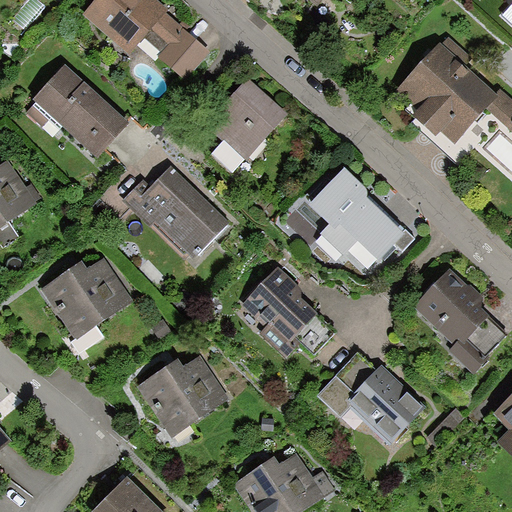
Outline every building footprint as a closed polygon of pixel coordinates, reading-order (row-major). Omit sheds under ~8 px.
[(158,0),(95,0),(82,16),(129,55),(138,43),(183,81),(211,49),(165,11),(168,8),(158,0)] [(511,5),(503,16),(511,23),(511,5)] [(449,34),(397,92),(418,110),(412,116),(436,137),(440,132),(455,146),(487,110),(511,131),(511,96),(500,86),(495,92),(467,67),(475,57),(449,34)] [(128,121),(62,64),(24,108),(43,125),(51,117),(96,157),(128,121)] [(288,113),(248,79),(207,125),(246,160),(288,113)] [(0,247),(13,239),(1,221),(28,204),(2,164),(0,165),(0,247)] [(230,226),(171,167),(150,188),(141,180),(121,201),(150,229),(153,226),(188,260),(198,250),(202,254),(230,226)] [(368,189),(346,167),(310,205),(328,224),(320,232),(322,235),(318,238),(343,263),(347,258),(368,278),(395,246),(401,252),(416,238),(405,228),(403,231),(368,196),(368,192),(368,189)] [(42,291),(75,339),(72,342),(80,354),(105,337),(97,324),(133,300),(105,259),(87,271),(82,263),(42,291)] [(298,293),(273,269),(232,313),(281,359),(292,347),(285,341),(310,315),(293,299),(298,293)] [(452,269),(414,308),(452,345),(448,349),(475,374),(491,357),(488,354),(508,333),(478,304),(485,297),(471,282),(468,285),(452,269)] [(171,332),(164,320),(153,327),(160,339),(171,332)] [(138,387),(170,436),(230,397),(202,354),(184,366),(179,359),(138,387)] [(360,354),(316,398),(339,421),(349,411),(387,448),(425,409),(382,367),(378,372),(360,354)] [(511,395),(493,415),(509,430),(497,442),(511,455),(511,395)] [(457,409),(429,438),(437,446),(465,417),(457,409)] [(0,425),(0,451),(13,441),(0,425)] [(276,457),(234,484),(252,511),(302,511),(337,490),(324,470),(313,476),(298,453),(280,464),(276,457)] [(149,511),(121,483),(90,511),(149,511)]
